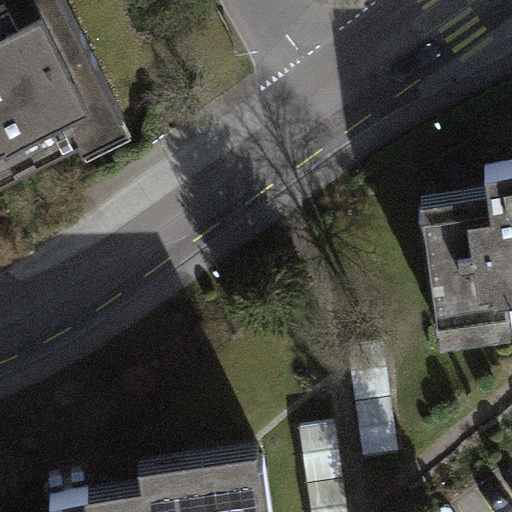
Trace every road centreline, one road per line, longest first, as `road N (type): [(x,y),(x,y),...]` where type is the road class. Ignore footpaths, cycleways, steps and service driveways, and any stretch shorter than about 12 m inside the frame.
road 1 (secondary): [(0,323),(70,288),(335,102)]
road 2 (secondary): [(335,102),(463,0)]
road 3 (residential): [(261,0),(335,102)]
